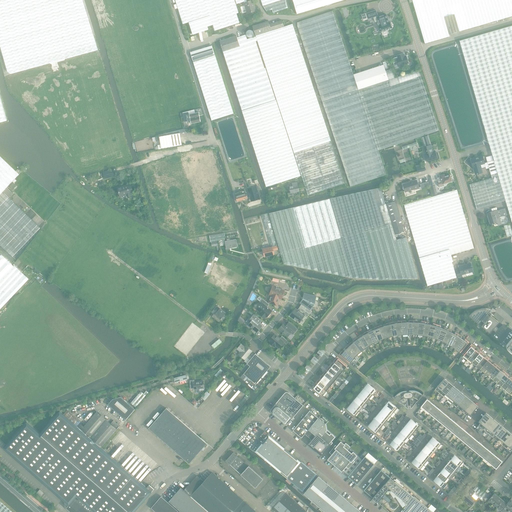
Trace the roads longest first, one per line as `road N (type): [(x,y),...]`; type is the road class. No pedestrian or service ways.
road 1 (tertiary): [(493,281),(418,47)]
road 2 (residential): [(511,371),(452,320),(421,312),(366,321),(331,347)]
road 3 (unclassified): [(457,511),(301,383)]
road 4 (unclassified): [(185,48),(268,16),(349,0)]
road 5 (tertiary): [(316,336),(363,296),(464,300)]
road 6 (unclassified): [(375,511),(253,410)]
